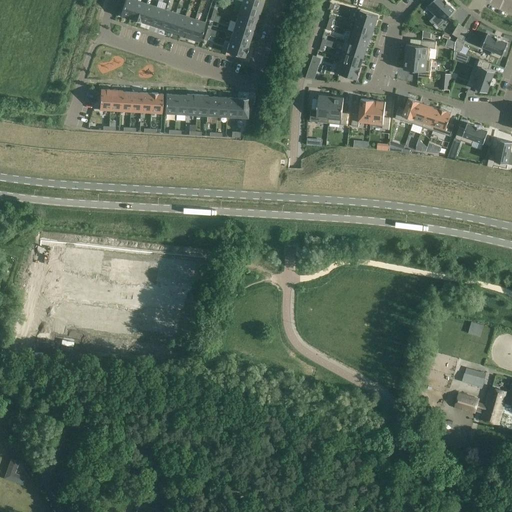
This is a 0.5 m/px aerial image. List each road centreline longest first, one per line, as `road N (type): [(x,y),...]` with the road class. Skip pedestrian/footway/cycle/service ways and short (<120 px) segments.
road 1 (secondary): [(0,195),(394,224),(511,245)]
road 2 (secondary): [(511,226),(359,203),(0,178)]
road 3 (unclassified): [(291,511),(0,386)]
road 4 (residential): [(102,36),(244,81),(257,73),(280,0)]
road 5 (residential): [(161,294),(30,274),(8,358),(0,358)]
road 6 (residential): [(381,79),(502,119),(511,89)]
